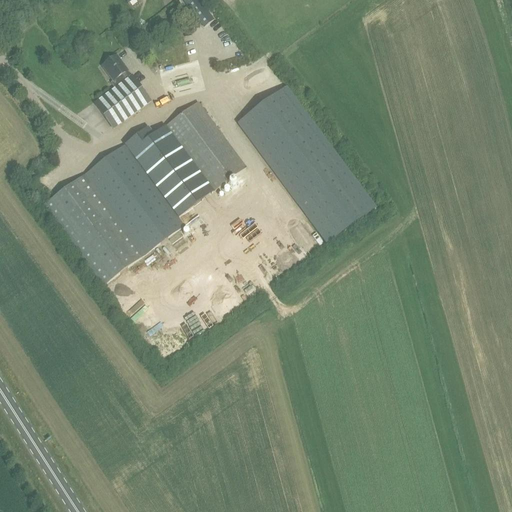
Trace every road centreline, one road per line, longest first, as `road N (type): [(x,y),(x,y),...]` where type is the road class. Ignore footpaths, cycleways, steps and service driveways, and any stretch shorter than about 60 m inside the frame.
road 1 (unknown): [(0,57),(83,155),(171,103),(208,97),(227,109),(276,190),(278,213),(174,291)]
road 2 (primary): [(0,387),(81,511)]
